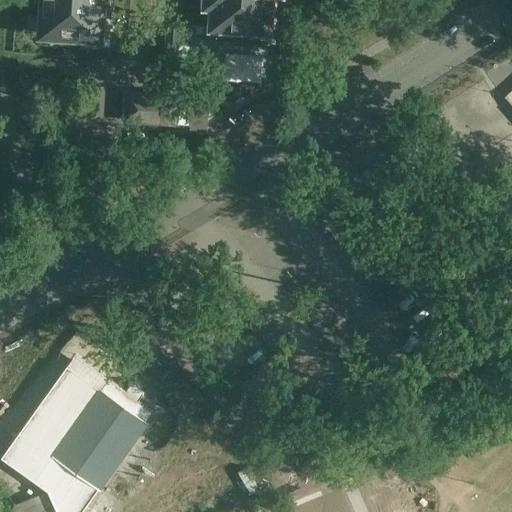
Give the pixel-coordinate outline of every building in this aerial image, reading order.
[(43,0),(42,34),(101,37),(102,0),(43,0)] [(213,0),(211,27),(270,31),(272,0),(213,0)] [(179,92),(125,89),(123,121),(177,124),(179,92)] [(46,489),(48,492),(56,511),(63,511),(69,504),(75,509),(88,492),(94,496),(155,410),(140,398),(145,391),(131,381),(126,389),(110,377),(93,401),(77,390),(65,407),(71,411),(44,448),(65,463),(46,489)] [(56,511),(48,492),(17,505),(19,511),(56,511)]
